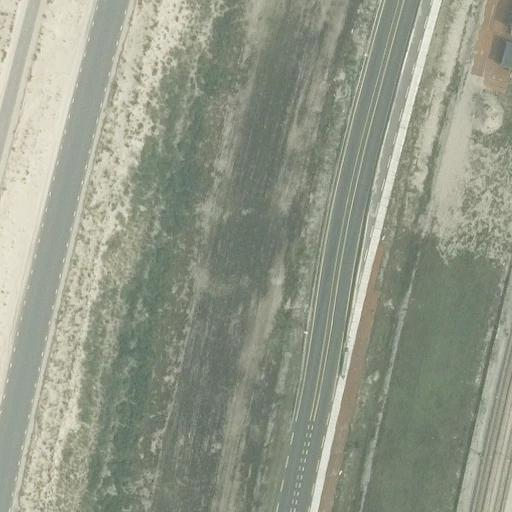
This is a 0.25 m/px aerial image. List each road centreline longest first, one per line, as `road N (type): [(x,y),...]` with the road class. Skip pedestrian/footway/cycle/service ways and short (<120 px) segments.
road 1 (secondary): [(413,0),(291,511)]
road 2 (unclassified): [(115,0),(37,306),(0,505)]
